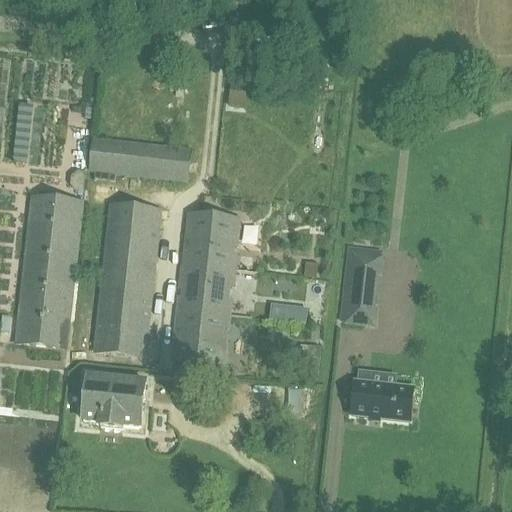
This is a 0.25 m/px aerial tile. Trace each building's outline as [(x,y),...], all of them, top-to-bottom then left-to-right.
[(186,184),(190,151),(94,140),(91,174),(186,184)] [(84,193),(86,173),(77,172),(70,177),(69,186),(75,192),(84,193)] [(67,349),(83,205),(32,199),(15,343),(67,349)] [(146,358),(162,213),(110,207),(94,352),(146,358)] [(224,367),(240,221),(189,215),(173,361),(224,367)] [(350,257),(343,322),(372,326),(380,261),(350,257)] [(307,311),(272,307),(270,322),(306,326),(307,311)] [(322,349),(318,349),(311,348),(303,347),(300,369),(308,370),(306,382),(314,383),(318,383),(322,349)] [(102,424),(101,428),(123,430),(123,427),(140,428),(145,383),(87,377),(83,422),(102,424)] [(410,424),(414,391),(356,384),(352,417),(410,424)] [(298,389),(274,387),(271,411),(296,414),(298,389)]
